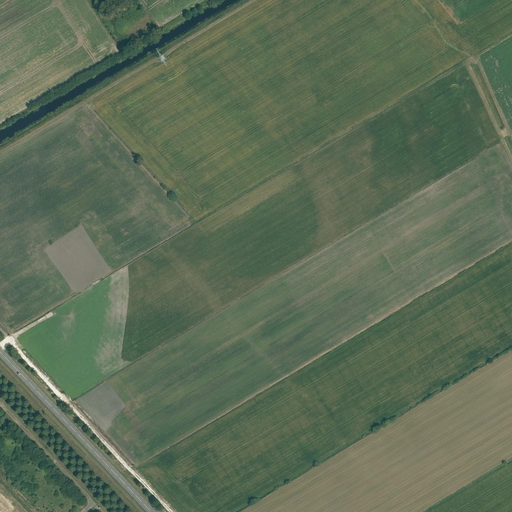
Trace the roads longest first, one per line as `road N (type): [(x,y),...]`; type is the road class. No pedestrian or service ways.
road 1 (track): [(171,511),(0,331)]
road 2 (primary): [(150,511),(0,352)]
road 3 (unknown): [(0,401),(93,499),(81,511)]
